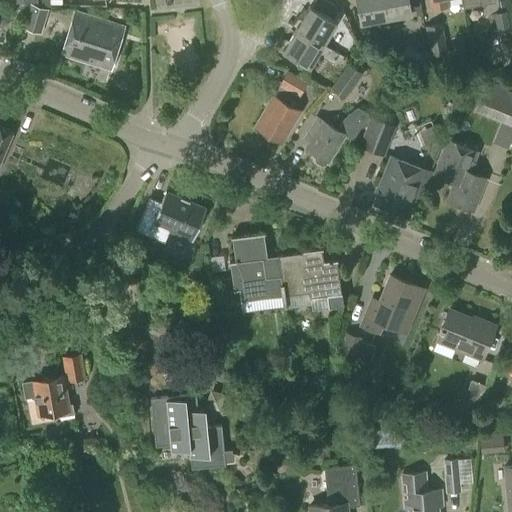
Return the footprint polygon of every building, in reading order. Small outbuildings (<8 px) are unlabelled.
[(296,28),(322,44),(335,22),(333,20),(337,12),(334,4),(327,0),(314,0),(311,7),(310,6),(296,28)] [(355,0),(360,21),(385,16),(382,0),(355,0)] [(382,0),(385,16),(411,12),(409,0),(382,0)] [(447,0),(428,0),(431,10),(449,7),(447,0)] [(41,33),(49,8),(31,3),(23,28),(41,33)] [(110,69),(123,26),(76,11),(62,54),(110,69)] [(498,34),(511,31),(507,11),(494,14),(498,34)] [(431,56),(447,53),(442,23),(426,26),(431,56)] [(309,65),(322,44),(296,28),(283,50),(309,65)] [(423,53),(423,52),(419,53),(408,45),(401,53),(414,62),(417,58),(418,65),(425,64),(423,53)] [(345,98),(363,73),(349,62),(330,88),(345,98)] [(299,95),(306,82),(286,70),(278,85),(279,85),(255,126),(281,141),(300,110),(286,102),(292,91),(299,95)] [(511,125),(511,101),(485,91),(477,112),(511,125)] [(354,138),(369,113),(357,106),(345,117),(337,129),(317,117),(304,138),(309,141),(305,147),(317,154),(315,157),(316,161),(321,164),(324,163),(327,159),(328,160),(344,133),(354,138)] [(386,152),(396,126),(371,116),(361,142),(386,152)] [(0,161),(12,134),(0,128),(0,161)] [(470,169),(472,170),(480,151),(449,138),(435,172),(455,180),(454,183),(463,186),(470,169)] [(425,184),(430,172),(391,157),(371,209),(403,222),(419,182),(425,184)] [(472,170),(470,169),(463,186),(454,183),(447,199),(473,210),(486,176),(472,170)] [(206,207),(167,191),(162,202),(151,197),(137,229),(165,241),(170,229),(193,239),(206,207)] [(267,255),(264,233),(265,233),(264,231),(230,236),(230,237),(231,237),(234,260),(229,260),(229,261),(235,261),(239,288),(233,289),(233,290),(239,289),(242,312),(243,312),(240,293),(280,288),(283,306),(286,306),(283,287),(279,254),(267,255)] [(133,266),(147,263),(142,240),(135,237),(127,239),(133,266)] [(279,254),(283,287),(307,284),(308,291),(325,288),(327,306),(343,304),(341,292),(336,292),(331,260),(337,259),(337,258),(323,260),(322,248),(323,248),(322,247),(302,250),(279,254)] [(405,331),(423,287),(390,274),(379,300),(372,297),(361,324),(378,331),(382,321),(405,331)] [(140,331),(134,300),(108,305),(112,329),(123,326),(125,334),(140,331)] [(482,322),(449,308),(436,339),(481,357),(495,325),(483,320),(482,322)] [(98,338),(111,336),(107,312),(94,314),(98,338)] [(356,358),(362,336),(346,332),(340,353),(356,358)] [(68,403),(64,381),(84,377),(80,353),(63,356),(66,373),(22,381),(25,397),(36,395),(39,415),(58,412),(59,415),(74,413),(72,403),(68,403)] [(364,397),(366,367),(348,366),(346,395),(364,397)] [(471,379),(457,413),(471,419),(485,385),(471,379)] [(208,403),(208,406),(220,410),(225,393),(210,388),(205,403),(208,403)] [(199,427),(195,394),(151,399),(156,445),(190,441),(192,467),(225,464),(224,459),(231,458),(230,449),(223,450),(221,425),(199,427)] [(393,401),(377,395),(369,415),(385,421),(393,401)] [(371,447),(382,446),(380,429),(370,430),(371,447)] [(311,450),(312,456),(318,462),(324,461),(323,448),(311,450)] [(445,492),(461,491),(458,457),(443,458),(445,492)] [(347,511),(347,505),(359,504),(355,464),(324,467),(328,504),(309,506),(310,510),(305,511),(347,511)] [(427,490),(426,472),(402,474),(404,507),(408,507),(408,511),(437,511),(437,506),(442,505),(441,489),(427,490)]
